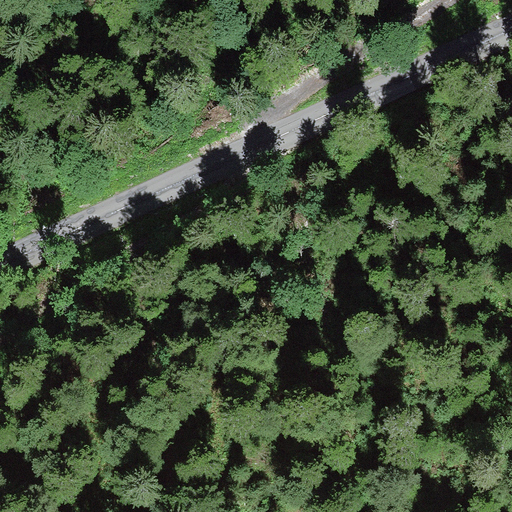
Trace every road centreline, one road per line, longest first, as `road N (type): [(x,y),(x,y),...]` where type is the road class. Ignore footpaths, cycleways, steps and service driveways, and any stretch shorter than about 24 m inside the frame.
road 1 (tertiary): [(0,270),(511,29)]
road 2 (track): [(0,289),(55,244),(437,0)]
